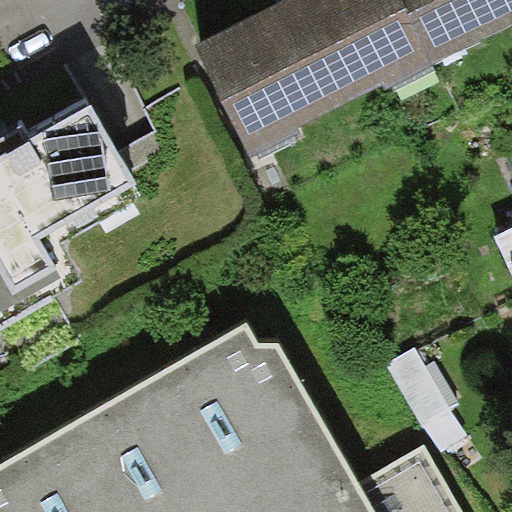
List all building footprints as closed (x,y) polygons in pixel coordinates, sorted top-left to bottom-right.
[(287,0),(204,41),(250,133),(430,45),(427,39),(407,0),(287,0)] [(511,0),(407,0),(427,39),(470,17),(476,30),(511,12),(511,0)] [(0,321),(3,327),(77,285),(47,233),(102,202),(96,193),(131,173),(87,96),(29,129),(22,116),(0,128),(0,321)] [(511,225),(496,233),(511,267),(511,225)] [(249,316),(0,453),(0,511),(457,511),(425,453),(369,485),(279,333),(265,336),(249,316)]
